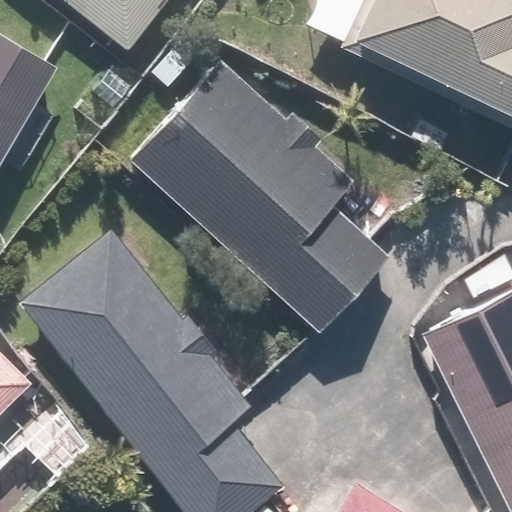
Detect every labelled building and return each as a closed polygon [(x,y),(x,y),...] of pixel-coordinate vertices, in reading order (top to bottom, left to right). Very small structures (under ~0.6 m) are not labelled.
[(166,0),(48,0),(121,57),(166,0)] [(511,0),(302,0),(290,31),(511,126),(511,0)] [(0,150),(51,68),(0,37),(0,150)] [(210,58),(116,162),(314,340),(385,262),(323,206),(348,179),(315,150),(320,144),(283,111),(276,118),(210,58)] [(10,299),(178,511),(264,511),(260,506),(281,489),(228,422),(252,403),(209,350),(214,346),(182,307),(173,314),(103,226),(10,299)] [(511,511),(511,283),(411,332),(497,511),(511,511)] [(0,417),(29,390),(0,359),(0,417)] [(398,511),(342,478),(321,511),(398,511)]
